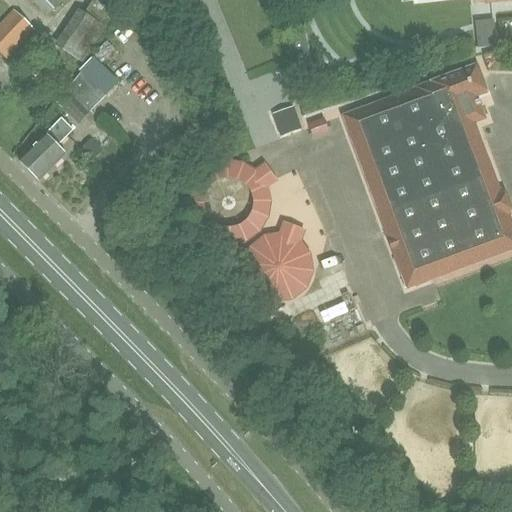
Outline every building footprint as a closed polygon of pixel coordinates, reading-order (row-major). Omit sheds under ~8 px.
[(28,0),(47,18),(62,5),(56,0),(28,0)] [(87,16),(104,27),(113,14),(96,3),(87,16)] [(0,22),(0,55),(5,61),(34,30),(12,10),(0,22)] [(494,21),(475,23),(479,50),(498,48),(494,21)] [(294,71),(312,67),(305,35),(301,36),(298,24),(289,27),(291,38),(288,39),(294,71)] [(498,192),(497,189),(474,124),(485,120),(476,97),(487,93),(477,65),(414,88),(415,89),(341,116),(404,290),(511,251),(511,229),(507,216),(510,216),(501,191),(498,192)] [(104,96),(78,71),(53,102),(77,126),(104,96)] [(166,81),(156,99),(166,104),(175,86),(166,81)] [(293,108),(273,115),(281,137),(300,131),(293,108)] [(72,131),(60,119),(18,160),(37,181),(63,155),(55,148),(72,131)] [(317,128),(319,138),(337,135),(336,125),(317,128)] [(249,247),(242,264),(245,282),(256,297),(274,304),(292,301),(306,289),(313,272),(310,254),(301,243),(306,231),(282,222),(278,233),(263,236),(249,247)] [(348,273),(326,282),(331,294),(352,285),(348,273)] [(359,475),(365,486),(380,478),(373,466),(359,475)]
